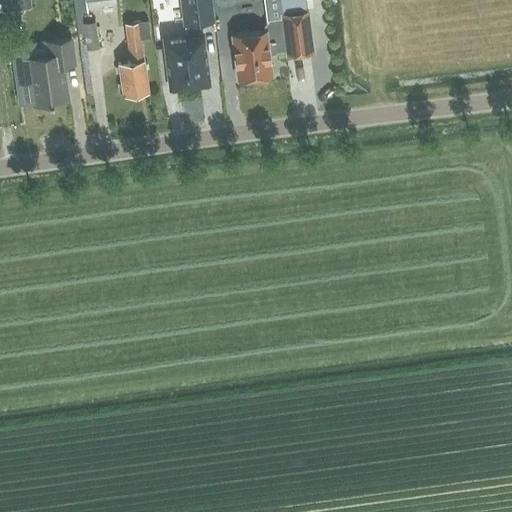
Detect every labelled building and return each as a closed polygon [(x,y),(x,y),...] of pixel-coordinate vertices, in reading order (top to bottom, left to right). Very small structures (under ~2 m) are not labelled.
[(0,0),(2,10),(26,7),(24,0),(0,0)] [(182,6),(185,24),(213,20),(210,0),(192,0),(193,5),(182,6)] [(223,19),(231,18),(229,0),(212,3),(220,58),(228,57),(223,19)] [(262,29),(232,33),(238,76),(241,76),(244,79),(252,77),(255,74),(272,72),(268,48),(276,47),(277,49),(287,48),(287,52),(313,48),(308,8),(307,0),(265,0),(268,19),(262,29)] [(141,37),(150,35),(147,19),(125,22),(131,60),(118,62),(123,92),(148,89),(141,37)] [(97,49),(94,21),(81,23),(84,50),(97,49)] [(201,34),(166,39),(173,86),(208,81),(201,34)] [(29,44),(33,76),(17,78),(21,102),(36,100),(36,102),(67,99),(62,64),(75,62),(72,38),(50,41),(29,44)]
